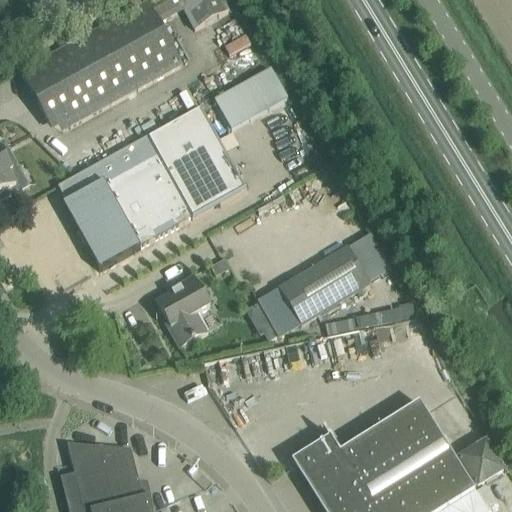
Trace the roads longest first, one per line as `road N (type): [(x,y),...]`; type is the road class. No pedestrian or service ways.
road 1 (secondary): [(511,233),(368,0)]
road 2 (unclassified): [(264,511),(236,467),(196,439),(122,396),(70,380)]
road 3 (unclassified): [(428,0),(511,136)]
road 4 (residential): [(48,511),(49,444),(70,380)]
